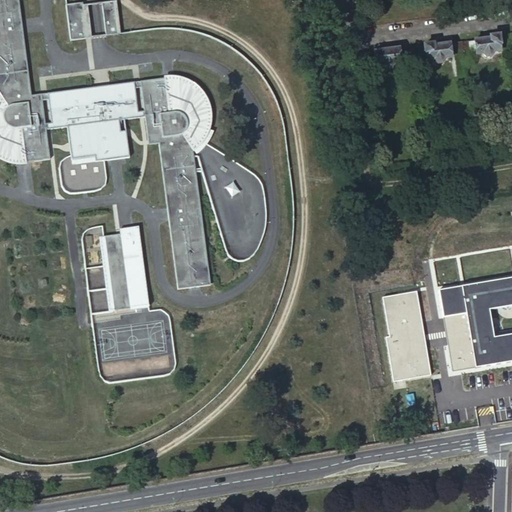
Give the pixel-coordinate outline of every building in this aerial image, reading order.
[(21,26),(17,0),(0,0),(0,160),(9,165),(25,163),(48,160),(45,130),(67,126),(72,166),(118,160),(128,159),(123,120),(144,117),(148,146),(159,144),(177,287),(208,283),(193,157),(193,154),(198,148),(204,141),(208,132),(211,124),(211,118),(210,109),(206,100),(199,89),(185,78),(169,78),(165,78),(29,96),(21,26)] [(111,3),(102,4),(106,36),(115,35),(111,3)] [(79,6),(67,7),(70,40),(85,38),(82,14),(80,14),(79,6)] [(511,48),(509,36),(503,37),(505,54),(511,53),(511,48)] [(495,52),(500,51),(500,46),(501,45),(500,37),(492,38),(492,40),(477,42),(478,52),(478,54),(484,53),(487,57),(493,56),(495,52)] [(464,44),(465,54),(478,52),(477,42),(464,44)] [(464,44),(456,45),(458,60),(466,59),(465,54),(464,44)] [(447,58),(454,57),(452,46),(436,48),(436,45),(426,46),(427,56),(430,56),(431,60),(437,59),(440,63),(446,62),(447,58)] [(393,65),(400,64),(398,50),(374,54),(376,67),(381,66),(386,70),(391,70),(393,65)] [(361,72),(371,70),(369,54),(359,55),(361,72)] [(104,239),(99,240),(102,266),(104,289),(107,312),(107,314),(147,309),(137,228),(118,231),(120,237),(104,239)] [(454,343),(447,344),(452,372),(511,362),(511,278),(438,291),(442,317),(449,315),(454,343)] [(385,337),(393,382),(430,376),(426,349),(422,349),(417,322),(421,322),(416,292),(382,297),(389,337),(385,337)] [(449,315),(442,317),(447,344),(454,343),(449,315)] [(426,349),(421,322),(417,322),(422,349),(426,349)]
